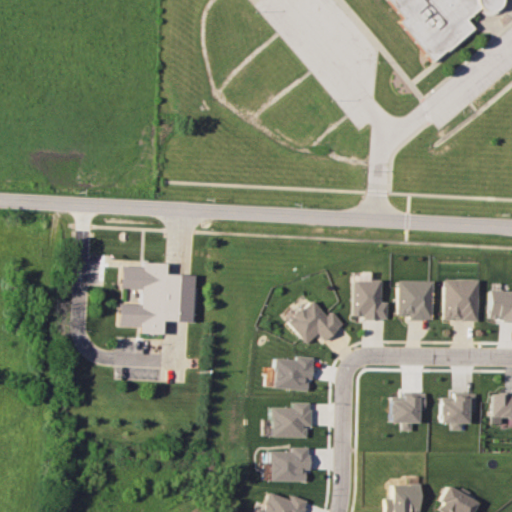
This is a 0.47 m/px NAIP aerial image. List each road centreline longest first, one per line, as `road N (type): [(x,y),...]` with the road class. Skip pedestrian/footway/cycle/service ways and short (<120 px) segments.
road 1 (residential): [(511,227),(0,199)]
road 2 (residential): [(511,355),(369,353),(352,360),(343,377),(337,511)]
